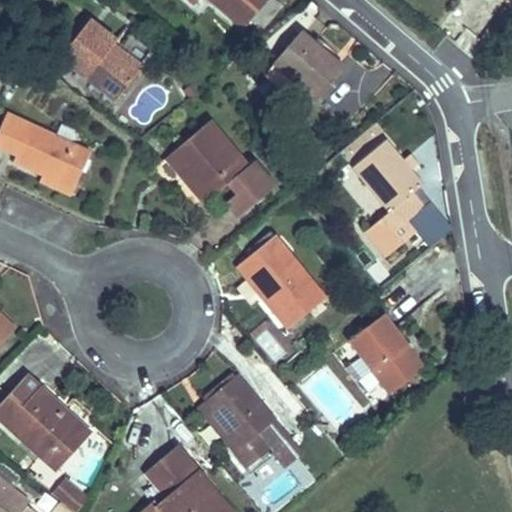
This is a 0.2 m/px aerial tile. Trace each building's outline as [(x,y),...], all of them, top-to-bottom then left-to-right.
[(212,0),(244,27),(252,18),(267,0),(212,0)] [(275,0),(267,0),(252,18),(263,28),(282,6),(275,0)] [(123,40),(132,22),(106,9),(97,27),(123,40)] [(115,42),(88,21),(60,58),(116,100),(138,72),(109,50),(113,45),(115,42)] [(344,69),(300,31),(273,63),(273,64),(299,86),(317,101),(344,69)] [(109,50),(138,72),(141,67),(113,45),(109,50)] [(299,86),(273,64),(264,76),(289,98),(299,86)] [(13,161),(43,175),(74,188),(90,153),(6,114),(0,126),(0,146),(16,154),(13,161)] [(238,217),(275,187),(253,162),(247,167),(209,121),(169,155),(189,177),(185,181),(204,204),(228,183),(237,194),(226,203),(238,217)] [(422,185),(410,169),(403,162),(385,140),(352,168),(389,212),(364,233),(385,258),(416,232),(407,221),(430,201),(419,188),(422,185)] [(165,158),(185,181),(189,177),(169,155),(165,158)] [(403,162),(410,169),(416,164),(410,156),(403,162)] [(159,158),(147,167),(150,172),(162,162),(159,158)] [(74,188),(43,175),(41,180),(71,194),(74,188)] [(236,266),(261,297),(264,294),(279,312),(276,315),(287,329),(324,299),(273,236),(236,266)] [(261,297),(276,315),(279,312),(264,294),(261,297)] [(0,344),(15,329),(0,314),(0,344)] [(390,395),(424,368),(383,315),(348,341),(390,395)] [(0,420),(56,471),(87,437),(50,404),(54,400),(26,375),(0,403),(0,420)] [(237,375),(203,403),(240,448),(235,453),(247,467),(269,449),(284,468),(302,453),(237,375)] [(50,404),(87,437),(91,433),(54,400),(50,404)] [(197,408),(235,453),(240,448),(203,403),(197,408)] [(177,446),(151,467),(174,493),(167,499),(156,508),(152,503),(141,511),(222,511),(211,498),(217,493),(177,446)] [(174,493),(151,467),(145,472),(167,499),(174,493)] [(0,511),(34,511),(26,505),(28,502),(0,480),(0,511)] [(63,502),(74,488),(65,480),(53,494),(63,502)] [(74,488),(63,502),(73,511),(85,497),(74,488)] [(211,498),(222,511),(232,511),(217,493),(211,498)]
